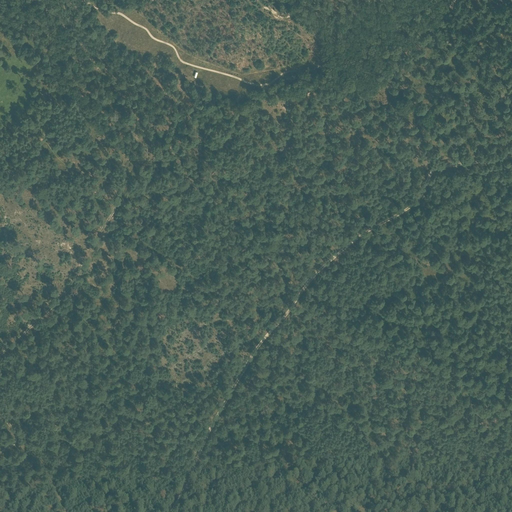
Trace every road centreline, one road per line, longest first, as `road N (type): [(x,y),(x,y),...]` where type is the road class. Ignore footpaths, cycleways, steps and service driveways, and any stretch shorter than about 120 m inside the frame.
road 1 (track): [(171,511),(235,381),(313,275),(418,200),(431,172),(511,157)]
road 2 (track): [(0,354),(69,287),(113,208),(20,111)]
